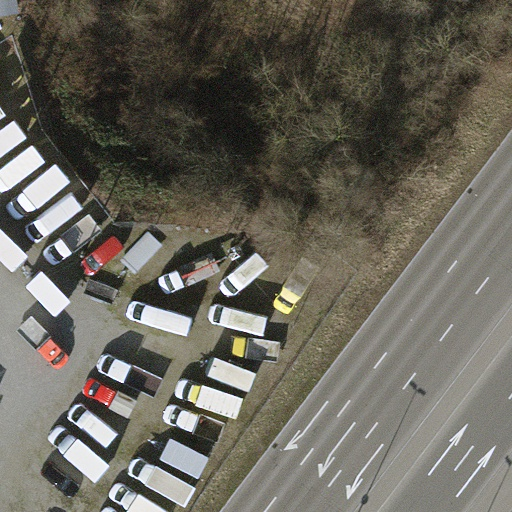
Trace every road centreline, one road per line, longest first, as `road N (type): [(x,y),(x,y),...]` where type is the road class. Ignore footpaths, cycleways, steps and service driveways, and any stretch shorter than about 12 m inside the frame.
road 1 (secondary): [(511,208),(283,511)]
road 2 (secondary): [(423,511),(511,395)]
